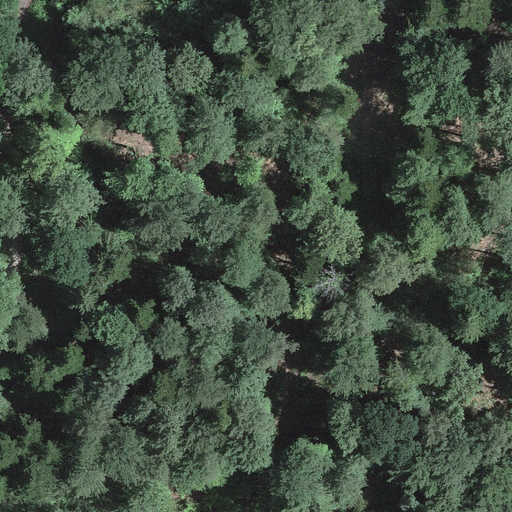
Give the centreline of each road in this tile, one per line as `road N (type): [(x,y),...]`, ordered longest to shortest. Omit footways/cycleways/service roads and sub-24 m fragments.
road 1 (track): [(0,96),(154,69),(320,18),(511,6)]
road 2 (track): [(0,324),(15,271),(13,202),(0,144)]
